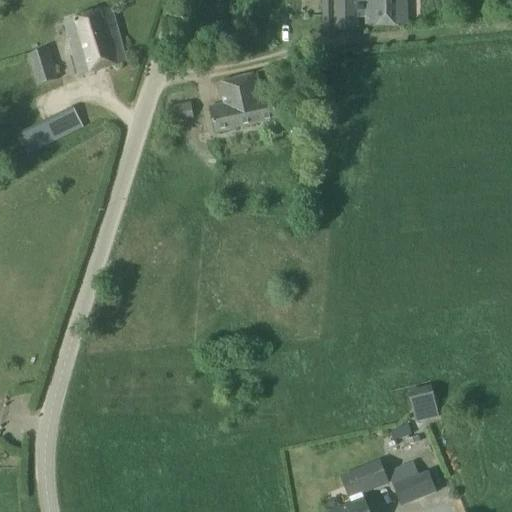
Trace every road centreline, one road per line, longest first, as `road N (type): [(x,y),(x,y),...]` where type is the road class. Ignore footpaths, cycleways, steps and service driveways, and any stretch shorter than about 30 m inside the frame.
road 1 (unclassified): [(51,511),(49,414),(177,0)]
road 2 (track): [(511,25),(327,44),(156,76)]
